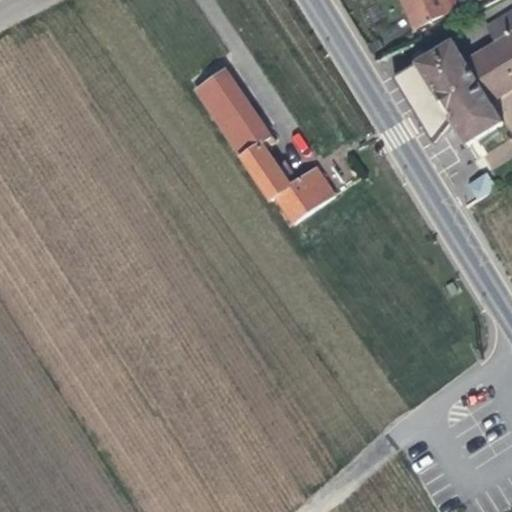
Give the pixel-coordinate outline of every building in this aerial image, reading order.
[(474,0),(400,0),(414,31),(451,13),(450,11),(474,0)] [(453,44),(417,65),(466,146),(502,125),(490,105),(511,91),(511,10),(484,28),(495,45),(465,63),(453,44)] [(333,199),(314,172),(299,182),(289,167),(280,173),(267,153),(275,145),(262,126),(222,70),(192,89),(232,146),(271,202),(277,198),(295,224),(333,199)] [(511,139),(511,138),(484,155),(494,170),(511,159),(511,139)] [(466,184),(475,201),(495,189),(485,172),(466,184)]
